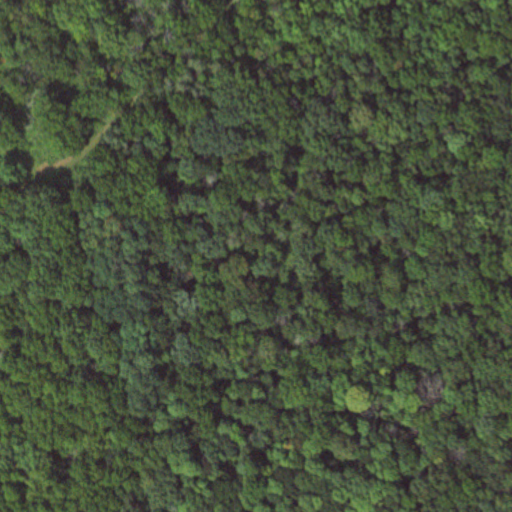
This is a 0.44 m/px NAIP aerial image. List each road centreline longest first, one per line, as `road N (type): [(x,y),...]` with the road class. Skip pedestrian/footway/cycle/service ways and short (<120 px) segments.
road 1 (track): [(144,511),(126,371),(69,207),(45,176)]
road 2 (track): [(45,176),(157,82),(228,0)]
